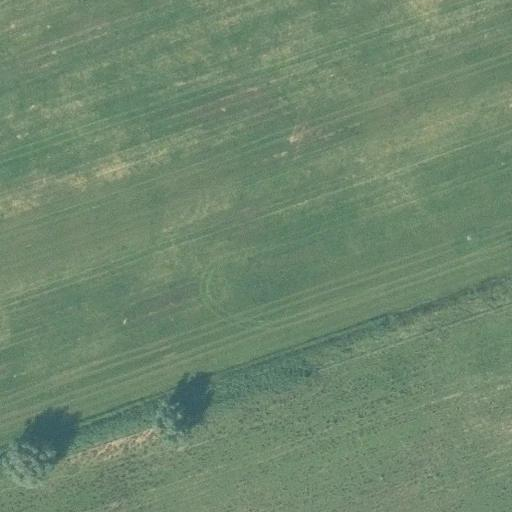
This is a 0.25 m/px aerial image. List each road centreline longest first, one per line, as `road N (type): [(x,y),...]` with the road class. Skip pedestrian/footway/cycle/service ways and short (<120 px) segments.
road 1 (residential): [(351,0),(502,236),(503,495)]
road 2 (residential): [(169,511),(337,474),(503,495)]
